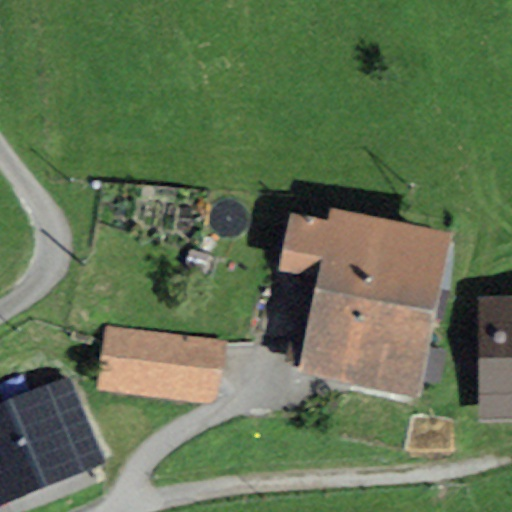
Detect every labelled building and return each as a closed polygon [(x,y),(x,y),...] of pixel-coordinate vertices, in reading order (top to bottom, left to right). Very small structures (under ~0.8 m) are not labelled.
[(364,320),(370,292),(416,302),(429,240),(342,222),(340,235),(300,227),(294,257),(334,265),(324,311),(364,320)] [(401,374),(416,302),(370,292),(364,320),(324,311),(300,307),(294,339),(315,343),(309,371),(398,389),(401,374)] [(511,328),(492,329),(493,404),(511,403),(511,328)] [(202,398),(208,345),(109,332),(103,386),(202,398)] [(0,484),(2,490),(96,451),(69,388),(0,415),(0,484)]
